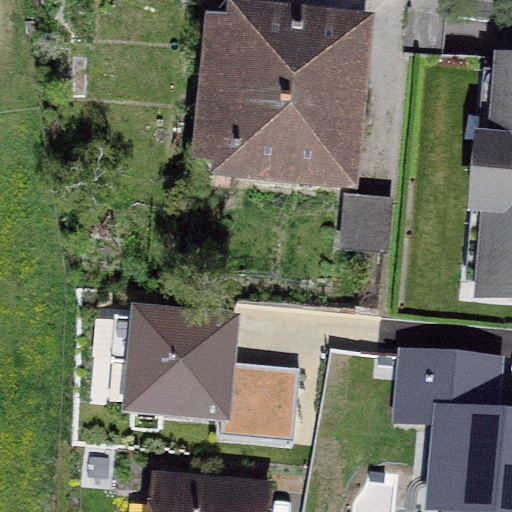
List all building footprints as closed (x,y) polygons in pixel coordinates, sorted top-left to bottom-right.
[(385,36),(221,19),(203,188),(366,206),(385,36)] [(511,60),(489,57),(460,315),(511,320),(511,60)] [(240,316),(132,304),(122,409),(222,419),(229,420),(235,363),(240,316)] [(511,511),(511,418),(506,418),(511,362),(511,360),(402,348),(393,428),(440,434),(430,511),(511,511)] [(300,369),(235,363),(229,420),(222,419),(221,434),(293,440),(300,369)] [(274,511),(277,495),(160,482),(157,511),(274,511)]
